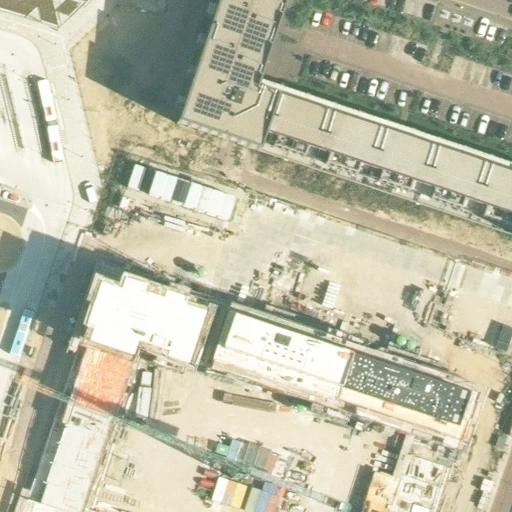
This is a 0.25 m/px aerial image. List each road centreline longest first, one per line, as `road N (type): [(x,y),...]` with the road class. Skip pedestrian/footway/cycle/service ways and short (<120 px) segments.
road 1 (unknown): [(440,511),(453,472),(447,456),(240,388),(227,397),(211,444)]
road 2 (unknown): [(418,511),(211,444)]
